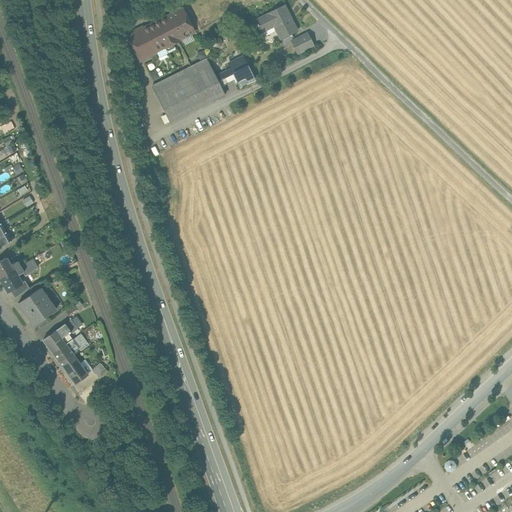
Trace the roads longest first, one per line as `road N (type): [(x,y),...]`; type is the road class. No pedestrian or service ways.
road 1 (primary): [(87,0),(117,179),(231,511)]
road 2 (unclassified): [(511,193),(307,0)]
road 3 (unclassified): [(342,511),(424,451),(511,365)]
road 4 (residential): [(0,299),(84,409)]
